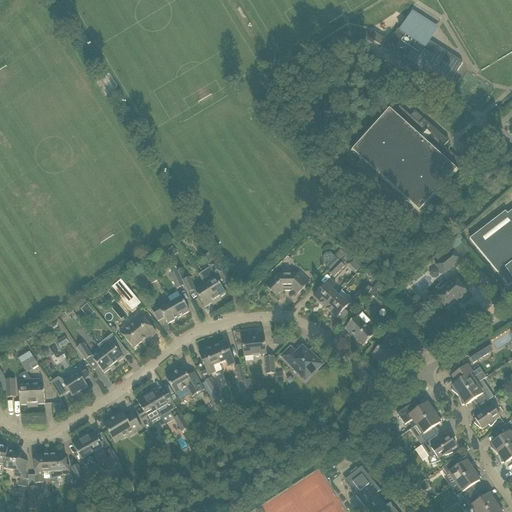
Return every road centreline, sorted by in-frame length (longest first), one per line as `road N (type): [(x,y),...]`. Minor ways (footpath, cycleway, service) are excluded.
road 1 (residential): [(0,414),(16,432),(47,435),(183,337),(266,317),(310,324),(373,385),(425,369)]
road 2 (residential): [(511,504),(425,369)]
